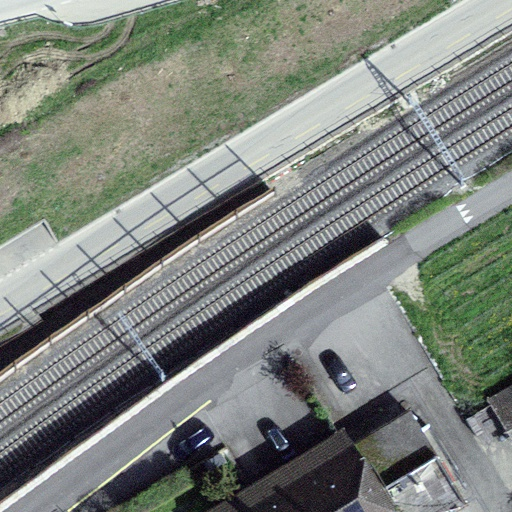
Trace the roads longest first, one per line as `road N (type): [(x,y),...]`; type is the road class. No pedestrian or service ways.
road 1 (tertiary): [(0,315),(167,200),(500,0)]
road 2 (unclassified): [(30,511),(254,345),(511,185)]
